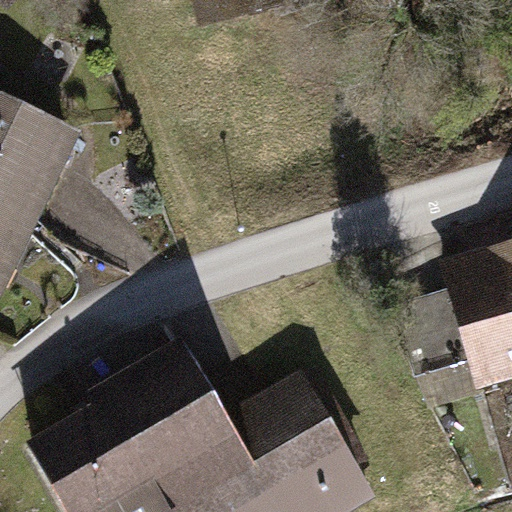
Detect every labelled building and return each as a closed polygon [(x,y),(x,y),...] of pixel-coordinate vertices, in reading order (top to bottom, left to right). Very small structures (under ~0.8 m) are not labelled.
[(198,0),(205,27),(305,0),(198,0)] [(0,89),(0,204),(36,220),(78,123),(0,89)] [(0,301),(36,220),(0,204),(0,301)] [(511,367),(511,236),(439,256),(447,286),(466,356),(472,379),(511,367)] [(466,356),(447,286),(397,300),(416,370),(466,356)] [(269,511),(278,508),(229,413),(193,344),(102,390),(111,407),(165,511),(269,511)] [(229,413),(278,508),(280,511),(347,511),(375,498),(309,371),(229,413)] [(165,511),(111,407),(39,444),(74,511),(165,511)]
